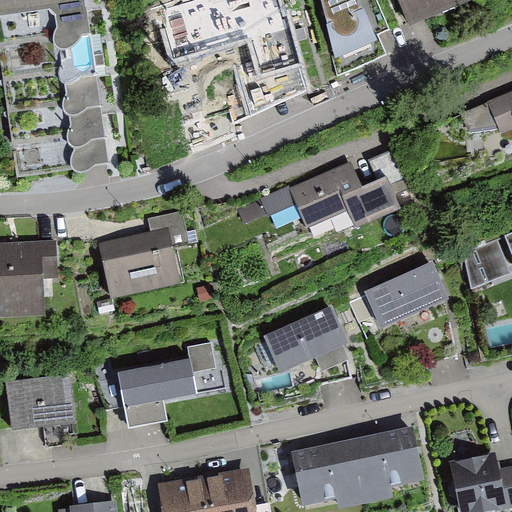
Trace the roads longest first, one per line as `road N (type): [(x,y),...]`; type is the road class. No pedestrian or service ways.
road 1 (residential): [(511,37),(177,179),(95,199),(0,206)]
road 2 (residential): [(0,475),(139,460),(511,381)]
